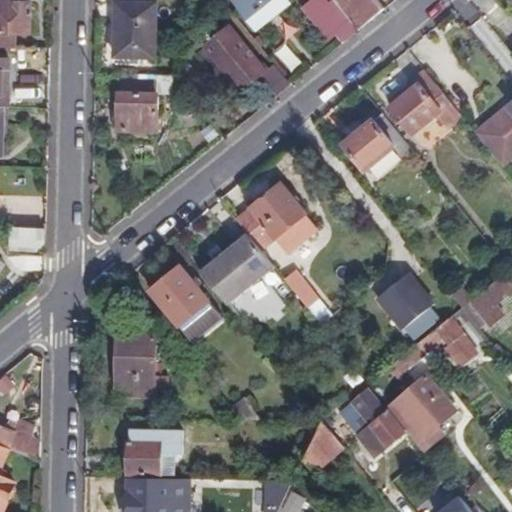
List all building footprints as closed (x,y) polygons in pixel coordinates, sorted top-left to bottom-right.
[(290,4),(286,0),(234,0),(259,29),(290,4)] [(331,0),(333,2),(358,31),(367,24),(385,9),(377,0),(331,0)] [(0,45),(14,46),(15,32),(33,32),(34,14),(28,14),(28,1),(2,1),(1,12),(0,12),(0,45)] [(320,13),(344,42),(358,31),(333,2),(320,13)] [(118,5),(116,59),(156,59),(158,6),(118,5)] [(238,93),(257,78),(261,75),(226,32),(202,51),(238,93)] [(0,58),(0,105),(8,105),(10,105),(11,59),(0,58)] [(257,78),(274,99),(290,85),(274,65),(261,75),(257,78)] [(463,116),(426,71),(415,80),(420,85),(387,111),(409,138),(437,116),(447,129),(463,116)] [(122,95),(121,132),(157,133),(158,96),(157,97),(157,84),(125,84),(125,96),(122,95)] [(414,151),(369,95),(331,125),(367,169),(395,146),(405,158),(414,151)] [(511,103),(485,125),(511,156),(511,155),(511,103)] [(485,125),(476,133),(502,164),(511,156),(485,125)] [(284,186),(240,221),(251,235),(264,251),(278,239),(289,252),(318,229),(311,221),(284,186)] [(45,247),(45,229),(11,228),(10,246),(45,247)] [(251,235),(204,273),(230,306),(277,266),(264,251),(251,235)] [(194,343),(211,329),(196,312),(210,301),(182,265),(151,290),(194,343)] [(298,273),(289,280),(311,307),(321,299),(298,273)] [(405,330),(436,305),(411,274),(380,299),(405,330)] [(477,297),(463,308),(479,327),(485,321),(489,325),(503,313),(493,300),(511,285),(503,276),(477,297)] [(465,282),(451,292),(463,308),(477,297),(465,282)] [(196,312),(211,329),(224,318),(210,301),(196,312)] [(476,349),(452,317),(418,345),(425,355),(436,368),(443,362),(432,350),(443,342),(460,362),(476,349)] [(120,337),(119,396),(170,397),(170,378),(157,378),(159,338),(120,337)] [(425,355),(418,345),(395,363),(399,368),(394,372),(398,377),(425,355)] [(351,375),(358,383),(367,377),(359,368),(351,375)] [(408,430),(425,451),(440,439),(433,431),(458,409),(429,373),(388,406),(390,408),(408,430)] [(378,453),(408,430),(390,408),(387,410),(371,391),(355,403),(365,416),(355,424),(378,453)] [(249,398),(235,410),(242,419),(267,420),(249,398)] [(336,411),(324,420),(334,433),(346,423),(336,411)] [(334,433),(324,420),(323,422),(305,459),(314,471),(345,446),(334,433)] [(0,443),(20,452),(28,456),(41,461),(42,443),(34,439),(38,430),(25,424),(22,429),(18,427),(16,432),(0,424),(0,443)] [(134,429),(131,474),(162,474),(162,453),(185,453),(185,430),(134,429)] [(20,452),(0,443),(0,510),(3,511),(11,496),(13,497),(17,488),(14,487),(17,481),(9,478),(20,452)] [(9,478),(17,481),(28,456),(20,452),(9,478)] [(318,486),(312,478),(302,485),(308,493),(318,486)] [(128,511),(169,511),(170,481),(129,480),(128,511)] [(294,480),(280,480),(269,504),(282,505),(294,480)] [(188,511),(189,481),(170,481),(169,511),(188,511)] [(474,511),(462,497),(443,511),(474,511)]
